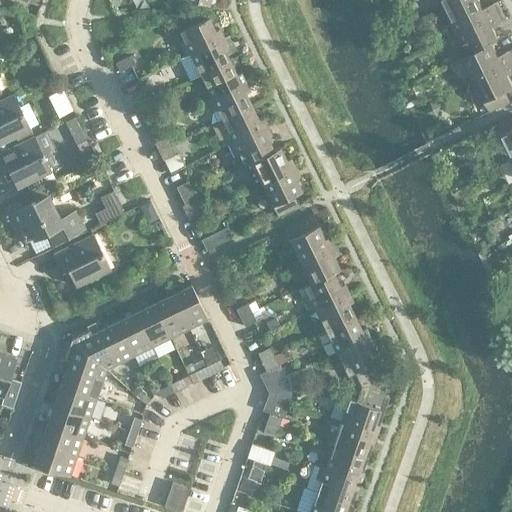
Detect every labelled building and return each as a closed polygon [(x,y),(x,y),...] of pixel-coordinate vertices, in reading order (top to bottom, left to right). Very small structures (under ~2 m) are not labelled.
[(443,0),(448,10),(467,0),(443,0)] [(483,8),(478,0),(467,0),(448,10),(453,20),(448,22),(454,34),(502,10),(497,1),(483,8)] [(506,19),(502,10),(454,34),(460,46),(464,44),(469,54),(492,43),(498,39),(492,26),(506,19)] [(207,17),(179,31),(184,41),(179,43),(185,56),(190,53),(223,37),(218,28),(214,30),(207,17)] [(411,30),(402,34),(404,38),(413,34),(411,30)] [(227,46),(223,37),(190,53),(200,75),(229,61),(223,48),(227,46)] [(511,48),(498,56),(492,43),(469,54),(463,57),(474,79),(511,60),(511,48)] [(130,55),(127,57),(115,62),(119,71),(134,64),(130,55)] [(511,71),(511,60),(474,79),(490,111),(510,102),(505,91),(511,87),(511,83),(507,74),(511,71)] [(236,74),(229,61),(200,75),(211,97),(244,81),(240,72),(236,74)] [(249,90),(244,81),(211,97),(207,99),(213,111),(217,109),(222,120),(251,105),(245,92),(249,90)] [(132,98),(137,107),(148,101),(144,92),(132,98)] [(0,143),(30,128),(13,94),(0,100),(0,143)] [(153,110),(148,101),(137,107),(141,116),(153,110)] [(257,118),(251,105),(222,120),(233,141),(266,125),(262,116),(257,118)] [(511,116),(496,124),(511,156),(511,116)] [(68,134),(79,128),(74,117),(62,122),(68,134)] [(271,134),(266,125),(233,141),(228,143),(234,156),(239,154),(244,164),(273,149),(266,136),(271,134)] [(51,170),(34,136),(0,152),(0,167),(3,173),(8,171),(16,187),(51,170)] [(154,142),(158,151),(170,145),(166,136),(154,142)] [(174,154),(170,145),(158,151),(163,160),(174,154)] [(279,146),(273,149),(244,164),(254,186),(261,183),(294,166),(290,157),(285,159),(279,146)] [(299,175),(294,166),(261,183),(277,215),(297,205),(292,195),(301,191),(294,178),(299,175)] [(175,187),(180,195),(191,190),(187,181),(175,187)] [(196,199),(191,190),(180,195),(184,204),(196,199)] [(47,195),(11,213),(25,242),(45,232),(51,244),(83,228),(75,211),(58,219),(47,195)] [(98,225),(108,219),(103,208),(92,213),(98,225)] [(324,237),(312,214),(283,228),(299,261),(333,244),(328,235),(324,237)] [(200,239),(205,250),(232,237),(226,226),(200,239)] [(110,269),(93,234),(53,253),(62,271),(67,269),(75,285),(110,269)] [(337,254),(333,244),(299,261),(310,283),(333,272),(339,269),(333,256),(337,254)] [(505,244),(498,247),(502,255),(509,251),(505,244)] [(339,285),(333,272),(310,283),(304,286),(309,296),(304,299),(310,310),(314,308),(348,292),(343,283),(339,285)] [(207,319),(191,285),(172,294),(188,328),(207,319)] [(352,301),(348,292),(314,308),(325,330),(354,316),(348,303),(352,301)] [(188,328),(172,294),(153,303),(170,337),(188,328)] [(170,337),(153,303),(135,312),(152,346),(170,337)] [(235,309),(240,318),(251,312),(247,303),(235,309)] [(152,346),(135,312),(116,321),(133,355),(152,346)] [(256,320),(251,312),(240,318),(244,326),(256,320)] [(361,329),(354,316),(325,330),(336,352),(370,336),(365,327),(361,329)] [(268,330),(278,325),(275,318),(265,323),(268,330)] [(116,321),(99,330),(98,330),(109,353),(96,360),(105,369),(133,355),(116,321)] [(97,326),(71,338),(96,360),(109,353),(98,330),(99,330),(97,326)] [(380,358),(370,336),(336,352),(347,374),(353,371),(360,385),(370,385),(362,367),(380,358)] [(96,360),(71,338),(62,365),(66,367),(66,366),(91,374),(96,360)] [(257,353),(261,362),(273,356),(269,347),(257,353)] [(16,358),(0,352),(0,396),(2,397),(0,403),(0,404),(12,408),(21,382),(9,378),(16,358)] [(278,364),(273,356),(261,362),(266,370),(278,364)] [(105,369),(96,360),(91,374),(66,366),(66,367),(60,385),(96,397),(105,369)] [(219,360),(206,366),(210,373),(223,367),(219,360)] [(210,373),(206,366),(194,372),(197,379),(210,373)] [(310,366),(286,376),(290,387),(315,377),(310,366)] [(182,378),(169,384),(173,391),(186,385),(182,378)] [(173,391),(169,384),(157,390),(160,397),(173,391)] [(96,397),(60,385),(53,405),(89,417),(96,397)] [(369,390),(370,385),(360,385),(355,400),(348,398),(341,421),(376,433),(388,396),(369,390)] [(137,386),(132,392),(140,399),(145,393),(137,386)] [(89,417),(53,405),(46,424),(82,437),(89,417)] [(269,413),(266,422),(278,426),(281,417),(269,413)] [(133,417),(129,430),(136,433),(141,420),(133,417)] [(376,433),(341,421),(333,444),(368,456),(376,433)] [(278,426),(266,422),(263,431),(275,435),(278,426)] [(82,437),(46,424),(40,444),(76,456),(82,437)] [(136,433),(129,430),(124,444),(132,446),(136,433)] [(76,456),(40,444),(33,464),(69,476),(76,456)] [(368,456),(333,444),(325,468),(360,480),(368,456)] [(120,456),(115,470),(123,472),(128,459),(120,456)] [(253,459),(250,468),(263,472),(266,463),(253,459)] [(320,466),(318,473),(316,479),(320,480),(316,491),(352,503),(360,480),(325,468),(320,466)] [(263,472),(250,468),(247,478),(259,482),(263,472)] [(123,472),(115,470),(111,483),(118,485),(123,472)] [(185,486),(172,482),(163,506),(177,511),(185,486)] [(348,511),(352,503),(316,491),(309,511),(348,511)]
